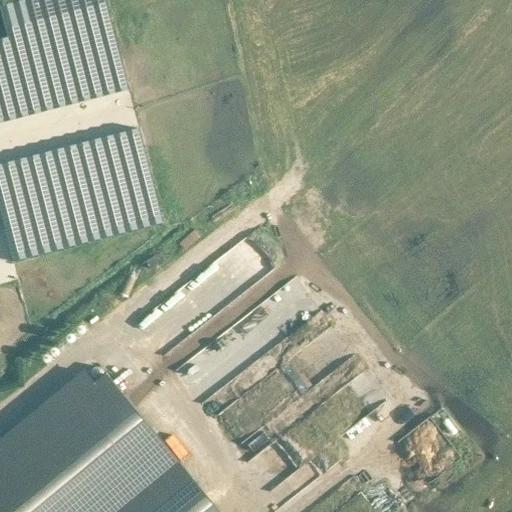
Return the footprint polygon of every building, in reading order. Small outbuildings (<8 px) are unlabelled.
[(0,6),(8,38),(0,39),(0,123),(129,90),(105,0),(23,0),(0,6)] [(139,129),(0,164),(0,209),(14,262),(163,223),(139,129)] [(0,511),(220,511),(107,374),(96,384),(86,372),(0,443),(0,511)] [(426,484),(463,459),(434,415),(397,439),(426,484)] [(316,511),(321,507),(301,489),(279,511),(316,511)] [(378,511),(363,491),(334,511),(378,511)]
